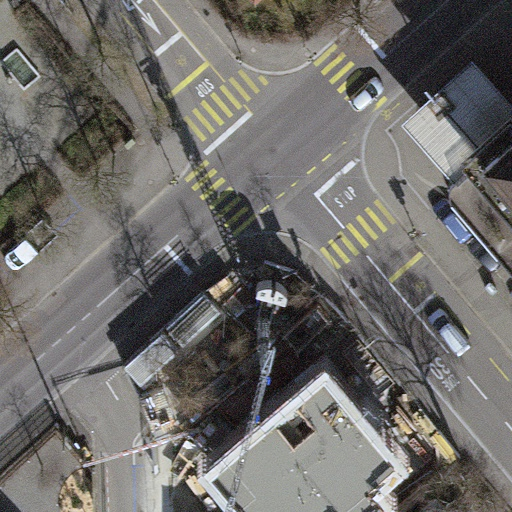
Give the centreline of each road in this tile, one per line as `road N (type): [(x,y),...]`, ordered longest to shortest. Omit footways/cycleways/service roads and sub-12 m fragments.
road 1 (residential): [(279,148),(511,428)]
road 2 (primary): [(59,343),(279,148)]
road 3 (primary): [(279,148),(451,0)]
road 4 (residential): [(154,0),(279,148)]
road 5 (residential): [(59,343),(135,453),(135,511)]
